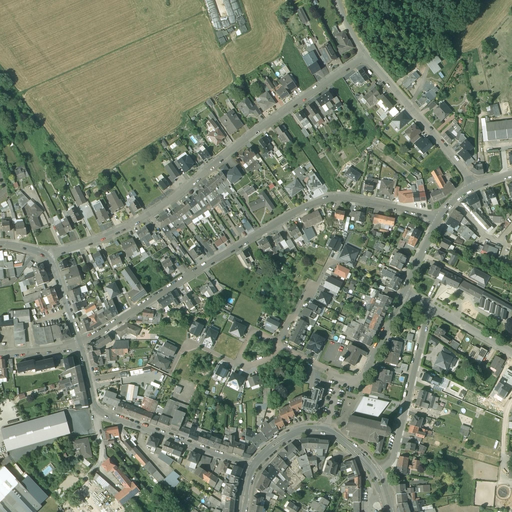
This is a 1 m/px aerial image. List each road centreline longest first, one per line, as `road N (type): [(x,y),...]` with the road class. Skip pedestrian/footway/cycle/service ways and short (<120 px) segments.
road 1 (residential): [(79,344),(316,202),(340,197),(437,219)]
road 2 (residential): [(44,253),(135,222),(364,55)]
road 3 (residential): [(374,472),(392,456),(428,306)]
road 4 (residential): [(364,55),(474,185)]
road 5 (tertiary): [(99,410),(252,466)]
